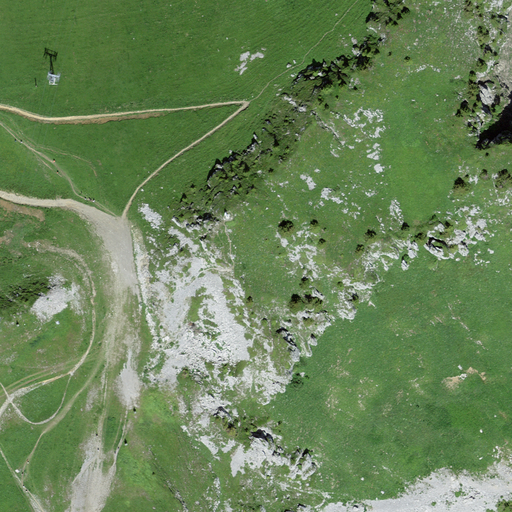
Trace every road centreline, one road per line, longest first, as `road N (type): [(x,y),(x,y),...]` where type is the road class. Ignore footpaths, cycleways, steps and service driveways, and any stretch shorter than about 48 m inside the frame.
road 1 (track): [(81,467),(116,241)]
road 2 (track): [(116,241),(93,217),(0,194)]
